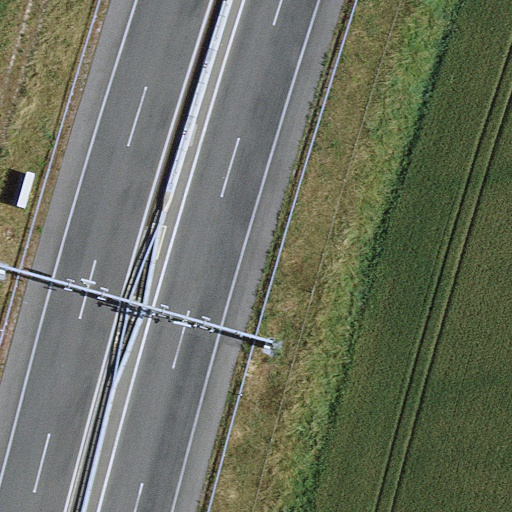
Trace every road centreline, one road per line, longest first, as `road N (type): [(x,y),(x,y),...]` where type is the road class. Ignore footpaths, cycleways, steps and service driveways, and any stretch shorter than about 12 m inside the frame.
road 1 (motorway): [(137,511),(284,0)]
road 2 (motorway): [(171,0),(26,511)]
road 3 (track): [(0,128),(41,0)]
